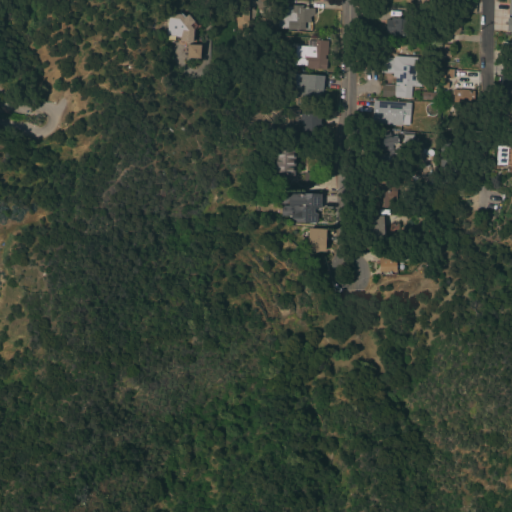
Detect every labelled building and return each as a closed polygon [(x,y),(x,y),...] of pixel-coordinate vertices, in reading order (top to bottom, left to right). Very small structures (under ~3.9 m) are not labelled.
[(256,0),(267,0),(267,9),(256,9),(256,0)] [(414,0),(415,8),(426,9),(426,0),(414,0)] [(466,2),(475,2),(475,13),(466,12),(466,2)] [(247,22),(239,22),(240,5),(248,6),(247,22)] [(302,5),(302,8),(304,8),(304,6),(312,7),(311,19),(304,18),(304,30),(287,29),(277,28),(277,20),(280,20),(281,6),(291,7),(291,5),(302,5)] [(165,36),(165,33),(166,33),(168,13),(180,14),(183,18),(187,15),(196,26),(193,29),(191,43),(179,41),(179,37),(165,36)] [(459,24),(459,32),(458,32),(458,35),(451,35),(452,17),(463,17),(463,24),(459,24)] [(404,19),(404,20),(411,21),(410,38),(389,36),(389,34),(384,33),(385,19),(390,20),(390,18),(404,19)] [(511,51),(510,51),(510,47),(501,47),(501,42),(510,42),(510,36),(511,36),(511,51)] [(307,46),(307,41),(315,41),(315,40),(327,41),(327,49),(328,49),(328,54),(326,54),(326,55),(324,55),(324,59),(326,59),(325,70),(305,69),(305,66),(294,65),(295,46),(307,46)] [(186,44),(200,45),(199,59),(186,58),(186,44)] [(450,45),(450,55),(451,55),(450,58),(442,57),(442,55),(442,44),(450,45)] [(398,86),(398,85),(393,85),(394,78),(391,78),(392,73),(380,73),(381,57),(392,58),(393,56),(416,57),(416,64),(421,64),(420,87),(410,86),(410,98),(397,97),(397,98),(392,97),(393,86),(398,86)] [(440,78),(440,68),(452,69),(452,78),(440,78)] [(323,76),(322,90),(321,90),(320,105),(296,104),(297,98),(293,98),(294,74),(323,76)] [(511,77),(511,89),(503,89),(503,82),(498,82),(498,77),(511,77)] [(457,90),(457,89),(467,90),(473,91),(473,102),(470,102),(470,105),(457,105),(457,110),(452,110),(452,90),(457,90)] [(421,92),(438,93),(438,100),(421,99),(421,92)] [(410,103),(408,125),(401,124),(401,126),(371,124),(372,100),(410,103)] [(320,115),(319,132),(311,132),(311,140),(300,139),(300,132),(299,132),(300,114),(320,115)] [(397,143),(391,144),(392,148),(400,146),(402,154),(394,156),(395,159),(379,164),(376,155),(382,153),(379,140),(384,138),(382,133),(389,132),(390,137),(396,135),(397,143)] [(413,135),(412,147),(402,147),(401,145),(402,144),(402,143),(403,134),(413,135)] [(455,150),(446,150),(446,163),(439,164),(439,143),(455,143),(455,150)] [(511,173),(510,173),(510,171),(492,170),(492,165),(495,165),(496,146),(511,147),(511,173)] [(273,149),(294,150),(294,176),(283,176),(283,181),(272,181),(273,149)] [(318,172),(318,186),(316,186),(316,191),(303,191),(303,172),(318,172)] [(395,201),(392,201),(392,208),(373,207),(374,181),(383,181),(383,184),(392,185),(392,190),(396,190),(395,201)] [(320,208),(314,208),(314,214),(316,214),(316,223),(294,222),(290,219),(290,216),(280,216),(280,206),(282,206),(282,204),(280,204),(280,194),(320,194),(320,208)] [(384,238),(366,239),(365,216),(382,215),(384,238)] [(325,229),(324,252),(306,251),(307,229),(325,229)] [(276,243),(283,236),(297,248),(290,255),(276,243)] [(378,250),(395,250),(395,272),(378,272),(378,250)]
